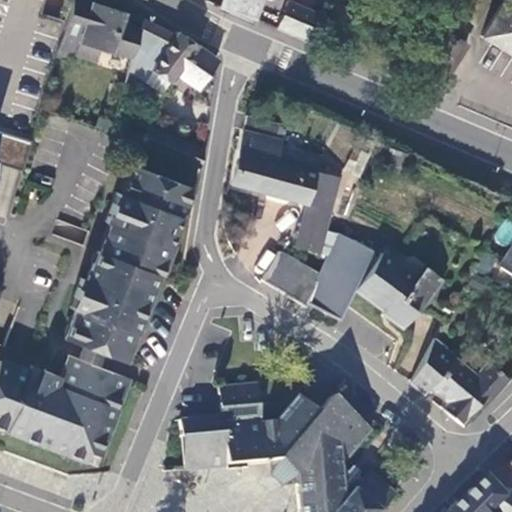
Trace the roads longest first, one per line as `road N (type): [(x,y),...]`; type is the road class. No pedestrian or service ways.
road 1 (residential): [(230,286),(334,347),(468,463)]
road 2 (tertiary): [(511,158),(245,41)]
road 3 (residential): [(110,511),(207,296),(230,286)]
road 4 (residential): [(245,41),(203,235),(230,286)]
